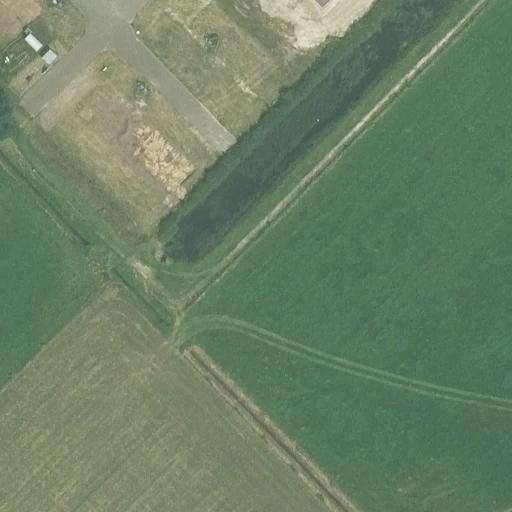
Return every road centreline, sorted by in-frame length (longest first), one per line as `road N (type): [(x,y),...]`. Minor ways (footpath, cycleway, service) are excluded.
road 1 (residential): [(229,152),(109,25)]
road 2 (residential): [(109,25),(20,115)]
